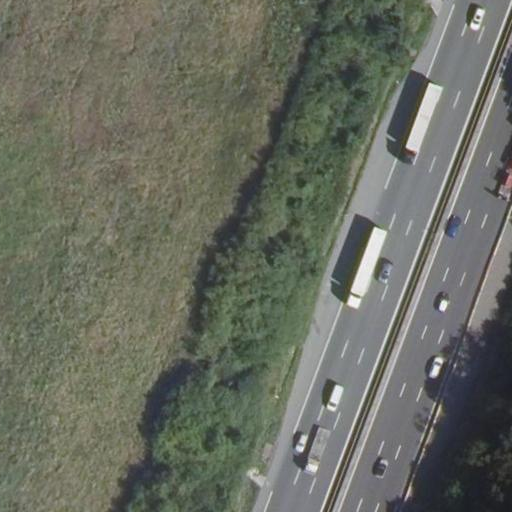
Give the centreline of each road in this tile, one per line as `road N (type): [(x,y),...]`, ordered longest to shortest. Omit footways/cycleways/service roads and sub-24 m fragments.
road 1 (motorway): [(477,0),(293,511)]
road 2 (motorway): [(369,511),(511,136)]
